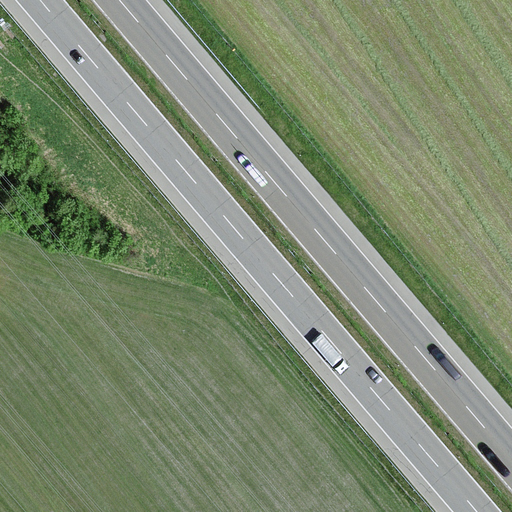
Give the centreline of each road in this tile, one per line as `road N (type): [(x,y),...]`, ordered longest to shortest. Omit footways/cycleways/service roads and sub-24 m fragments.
road 1 (motorway): [(38,0),(477,511)]
road 2 (motorway): [(511,456),(119,0)]
